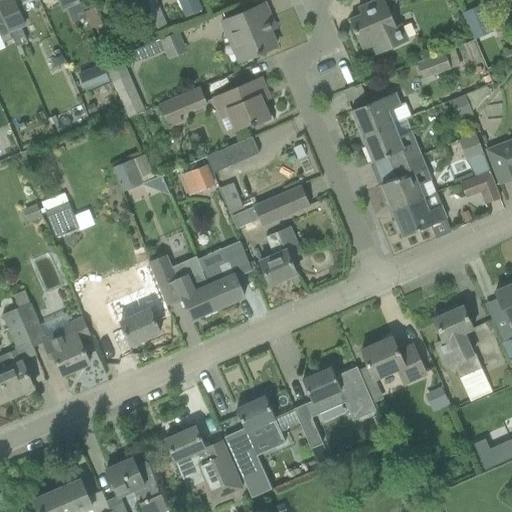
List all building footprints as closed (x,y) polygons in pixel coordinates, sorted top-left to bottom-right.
[(25,25),(13,0),(2,0),(0,1),(0,8),(17,47),(28,42),(21,27),(25,25)] [(78,2),(77,0),(60,0),(64,9),(78,2)] [(145,0),(158,30),(166,27),(154,0),(144,0),(145,0)] [(182,0),(179,2),(185,17),(202,10),(197,0),(182,0)] [(373,46),(377,55),(408,42),(400,24),(396,26),(384,0),(377,0),(359,8),(362,15),(349,20),(362,50),(373,46)] [(235,37),(245,60),(276,47),(267,25),(272,23),(264,4),(222,23),(229,39),(235,37)] [(481,4),(462,12),(472,35),(488,27),(490,27),(481,4)] [(84,11),(91,29),(103,24),(95,7),(84,11)] [(0,11),(0,36),(3,43),(12,39),(0,11)] [(178,32),(164,36),(169,55),(184,50),(178,32)] [(511,48),(500,53),(504,62),(511,59),(511,48)] [(417,62),(425,80),(452,69),(445,51),(417,62)] [(111,62),(104,65),(107,71),(113,84),(129,117),(129,118),(145,111),(144,110),(126,69),(121,57),(111,62)] [(102,64),(78,74),(85,92),(109,82),(102,64)] [(212,98),(228,135),(249,126),(251,130),(274,121),(268,108),(266,109),(260,95),(268,92),(261,77),(212,98)] [(159,104),(168,126),(181,120),(178,114),(206,102),(200,87),(159,104)] [(351,111),(362,137),(407,118),(410,117),(405,103),(401,104),(396,92),(371,103),(351,111)] [(447,101),(455,123),(474,116),(465,93),(447,101)] [(392,124),(362,137),(372,163),(389,156),(394,168),(422,156),(412,131),(397,137),(392,124)] [(459,140),(466,161),(484,155),(476,133),(459,140)] [(207,156),(214,173),(259,154),(252,137),(207,156)] [(511,140),(487,150),(499,184),(511,179),(511,140)] [(294,149),(298,159),(305,156),(300,146),(294,149)] [(398,178),(381,185),(392,210),(422,198),(418,186),(432,180),(422,156),(394,168),(398,178)] [(142,184),(131,159),(112,167),(122,192),(142,184)] [(193,171),(190,172),(198,192),(215,186),(213,182),(207,165),(193,171)] [(490,170),(475,176),(477,181),(478,184),(481,192),(485,203),(500,197),(490,170)] [(219,189),(228,213),(242,207),(233,183),(219,189)] [(231,217),(237,229),(259,219),(262,226),(310,205),(301,186),(254,207),(231,217)] [(430,225),(436,239),(447,234),(447,233),(451,232),(446,219),(436,192),(392,210),(403,237),(430,225)] [(55,207),(46,210),(46,211),(46,212),(50,223),(52,226),(56,237),(78,228),(74,218),(68,202),(55,207)] [(24,210),(29,223),(43,217),(37,204),(24,210)] [(260,262),(269,285),(296,274),(290,259),(301,254),(290,228),(289,227),(266,237),(274,256),(260,262)] [(228,262),(203,272),(217,308),(244,296),(235,277),(251,270),(238,241),(222,248),(228,262)] [(182,298),(192,319),(217,308),(203,272),(203,273),(196,257),(170,268),(164,255),(150,262),(159,284),(167,304),(182,298)] [(75,286),(90,321),(104,315),(89,280),(75,286)] [(511,284),(495,292),(505,315),(510,327),(511,326),(511,284)] [(122,326),(131,346),(160,333),(149,309),(150,309),(143,295),(107,312),(114,329),(122,326)] [(17,310),(31,341),(45,335),(32,303),(17,310)] [(435,318),(433,319),(442,341),(436,344),(444,362),(446,367),(454,364),(461,378),(482,369),(475,354),(473,356),(463,333),(473,329),(471,325),(463,306),(447,313),(443,310),(434,314),(435,318)] [(10,330),(17,347),(31,341),(17,310),(2,316),(10,330)] [(54,357),(63,376),(89,364),(79,341),(91,335),(83,317),(71,323),(73,327),(42,340),(50,358),(54,357)] [(392,337),(361,351),(368,367),(374,380),(397,370),(403,385),(426,375),(421,364),(413,345),(398,352),(392,337)] [(510,339),(502,342),(509,357),(509,358),(511,357),(511,337),(511,338),(510,339)] [(0,356),(0,374),(10,398),(33,388),(25,369),(21,360),(20,361),(15,350),(0,356)] [(294,409),(311,449),(322,444),(311,417),(345,402),(353,420),(376,411),(357,367),(341,374),(342,375),(336,377),(332,368),(302,380),(311,402),(294,409)] [(482,369),(461,378),(470,400),(471,402),(482,397),(479,390),(478,381),(485,378),(482,369)] [(0,402),(10,398),(0,374),(0,402)] [(441,387),(425,394),(425,396),(431,408),(447,400),(441,387)] [(264,438),(270,449),(284,443),(274,419),(275,419),(265,397),(249,404),(248,401),(238,405),(239,408),(236,409),(244,428),(246,432),(247,431),(252,443),(264,438)] [(170,437),(166,439),(174,458),(175,462),(176,461),(181,473),(199,465),(214,500),(241,488),(229,460),(221,442),(205,449),(195,427),(181,433),(178,430),(170,434),(170,437)] [(244,428),(225,436),(252,498),(272,489),(252,444),(252,443),(247,431),(246,432),(244,428)] [(486,439),(474,444),(485,470),(511,458),(511,439),(490,449),(486,439)] [(166,511),(168,510),(148,463),(137,468),(131,454),(130,454),(132,458),(106,469),(118,497),(140,488),(142,493),(140,494),(143,500),(138,502),(142,511),(166,511)] [(81,511),(92,508),(80,480),(34,500),(39,511),(81,511)] [(109,509),(110,511),(126,511),(123,503),(109,509)]
